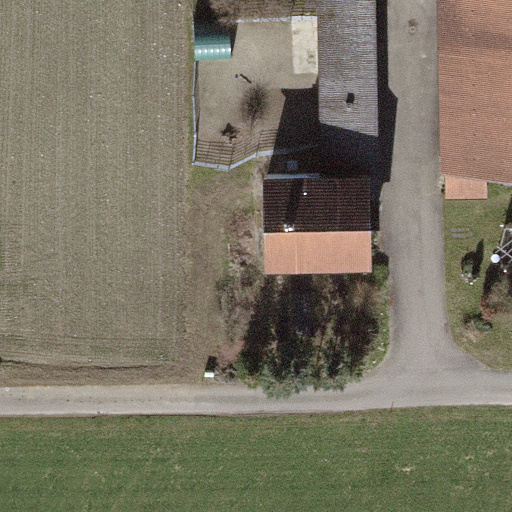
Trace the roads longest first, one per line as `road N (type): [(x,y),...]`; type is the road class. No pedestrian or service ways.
road 1 (track): [(511,400),(0,402)]
road 2 (track): [(404,0),(424,396)]
